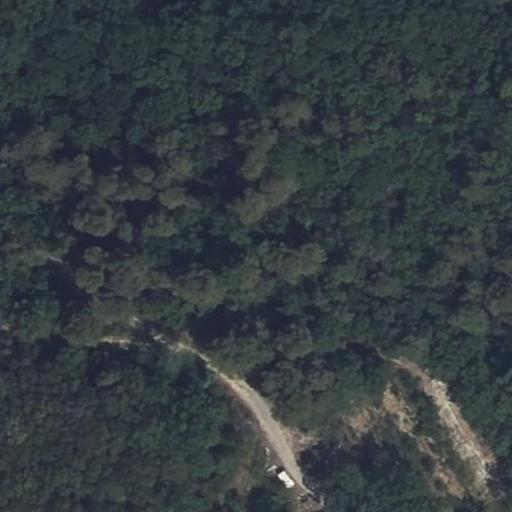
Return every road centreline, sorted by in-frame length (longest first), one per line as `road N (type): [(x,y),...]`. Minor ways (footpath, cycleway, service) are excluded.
road 1 (track): [(0,213),(152,332),(141,348),(0,332)]
road 2 (track): [(152,332),(236,382),(280,438),(311,510)]
